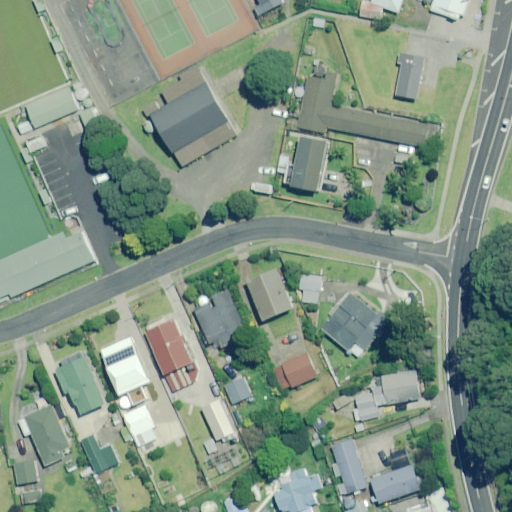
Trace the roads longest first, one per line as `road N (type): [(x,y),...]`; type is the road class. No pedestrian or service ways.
road 1 (residential): [(0,331),(266,226),(463,260)]
road 2 (primary): [(484,511),(462,403),(463,260)]
road 3 (primary): [(463,260),(511,76)]
